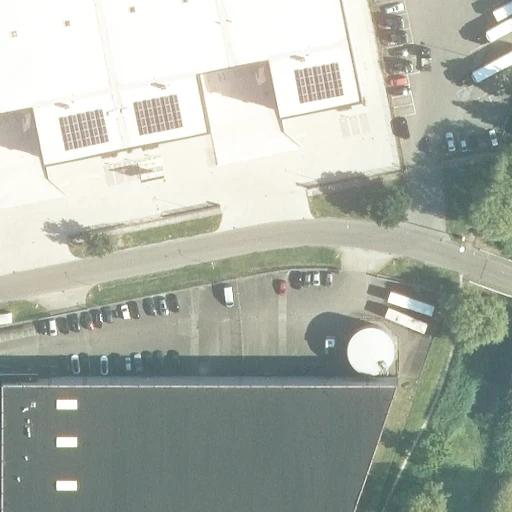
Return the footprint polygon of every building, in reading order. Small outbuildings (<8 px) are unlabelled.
[(97,0),(0,0),(0,108),(32,102),(43,160),(127,143),(97,0)] [(220,0),(97,0),(127,143),(210,126),(198,68),(233,61),(220,0)] [(343,0),(220,0),(233,61),(267,55),(279,113),(363,96),(343,0)] [(478,81),(460,135),(491,146),(509,92),(478,81)] [(0,419),(7,420),(6,511),(351,511),(397,377),(37,377),(37,369),(0,368),(0,419)]
